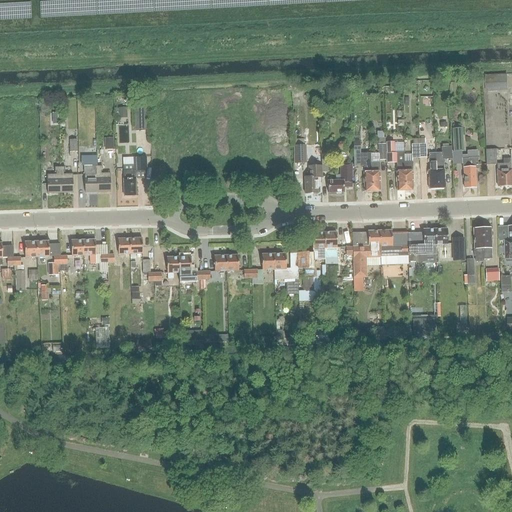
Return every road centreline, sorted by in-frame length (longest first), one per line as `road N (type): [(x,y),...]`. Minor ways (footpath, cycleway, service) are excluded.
road 1 (unclassified): [(282,212),(511,207)]
road 2 (unclassified): [(0,222),(168,217)]
road 3 (unclassified): [(168,217),(181,229),(252,230),(282,212)]
road 4 (unclassified): [(282,212),(259,200),(227,200),(182,202),(168,217)]
